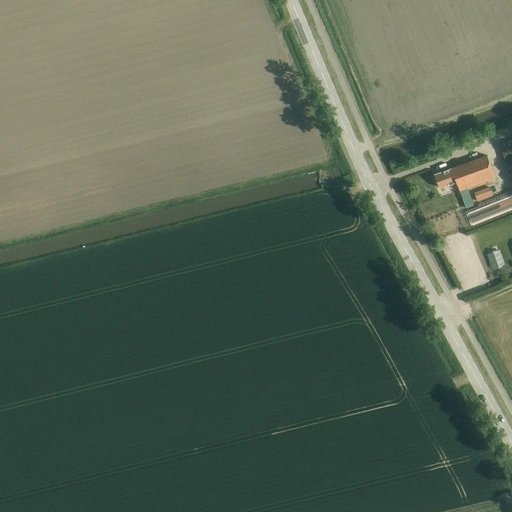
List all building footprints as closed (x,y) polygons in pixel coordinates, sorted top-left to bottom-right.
[(511,146),(510,140),(500,144),(511,176),(511,146)] [(451,169),(435,175),(440,188),(456,182),(464,204),(465,203),(467,208),(473,206),(467,188),(495,178),(487,156),(451,169)] [(424,175),(430,197),(438,194),(431,172),(424,175)] [(490,187),(475,192),(478,201),(493,195),(490,187)] [(511,197),(500,203),(469,215),(472,224),(511,207),(511,197)]
